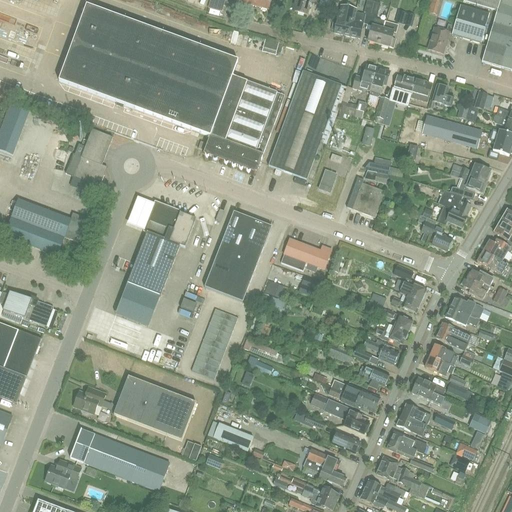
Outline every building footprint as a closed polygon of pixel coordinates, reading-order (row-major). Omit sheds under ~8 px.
[(256,0),(255,7),(261,9),(262,11),(265,12),(267,11),(269,11),(271,0),(256,0)] [(317,5),(318,0),(295,0),(295,3),(297,4),(294,12),(307,15),(311,3),(317,5)] [(434,12),(437,0),(425,0),(423,9),(434,12)] [(511,0),(458,0),(467,3),(467,2),(497,11),(482,63),(511,71),(511,0)] [(363,13),(371,15),(374,2),(367,1),(363,13)] [(374,2),(371,15),(377,17),(381,4),(374,2)] [(256,175),(285,97),(232,77),(238,62),(87,6),(59,82),(210,137),(206,149),(203,155),(205,156),(206,158),(209,157),(225,163),(226,165),(229,164),(232,166),(233,168),(236,167),(239,168),(241,171),(243,170),(247,171),(248,174),(251,173),(256,175)] [(334,34),(350,38),(356,14),(355,14),(356,10),(342,7),(339,20),(337,19),(336,23),(335,22),(333,24),(332,30),(333,31),(335,32),(334,34)] [(428,50),(443,55),(449,34),(452,35),(451,36),(481,45),(489,16),(460,7),(454,27),(448,25),(446,33),(434,29),(428,50)] [(403,25),(406,14),(398,11),(395,23),(403,25)] [(356,14),(350,38),(360,40),(365,16),(356,14)] [(378,46),(385,23),(374,19),(367,42),(378,46)] [(398,26),(385,23),(378,46),(389,49),(392,50),(395,41),(392,40),(393,34),(396,35),(398,26)] [(262,52),(275,56),(279,43),(265,40),(262,52)] [(355,78),(352,89),(352,90),(361,93),(362,90),(370,92),(377,69),(377,68),(366,65),(362,80),(355,78)] [(390,73),(377,69),(370,92),(369,96),(377,98),(380,97),(380,94),(383,86),(386,87),(390,73)] [(341,87),(303,72),(268,167),(307,181),(341,87)] [(410,99),(411,95),(415,80),(404,77),(403,82),(396,80),(393,90),(390,102),(408,107),(410,99)] [(432,88),(425,86),(426,83),(415,80),(411,95),(410,99),(427,104),(432,88)] [(285,91),(287,84),(281,82),(279,88),(285,91)] [(446,96),(448,89),(437,86),(433,101),(431,101),(428,110),(432,111),(435,103),(437,104),(436,107),(443,109),(444,106),(451,108),(454,98),(446,96)] [(347,89),(342,102),(339,113),(361,119),(365,105),(358,103),(357,107),(347,104),(352,90),(352,89),(347,88),(347,89)] [(494,98),(488,96),(479,93),(474,108),(483,111),(484,108),(490,110),(494,98)] [(382,125),(383,121),(389,101),(381,98),(375,118),(374,123),(382,125)] [(467,116),(469,110),(460,108),(457,119),(466,121),(466,120),(467,116)] [(501,118),(511,121),(511,108),(511,109),(510,114),(499,110),(497,116),(500,118),(501,118)] [(511,121),(501,118),(500,118),(497,116),(494,117),(493,121),(494,124),(498,125),(505,127),(504,130),(511,132),(511,121)] [(492,140),(493,137),(487,135),(487,134),(427,118),(423,134),(483,151),(486,139),(492,140)] [(390,127),(392,121),(384,119),(383,121),(382,125),(390,127)] [(369,147),(373,131),(366,129),(362,145),(369,147)] [(73,155),(65,174),(100,188),(105,176),(99,174),(113,138),(92,130),(85,148),(78,145),(74,156),(73,155)] [(511,149),(511,148),(511,144),(511,135),(499,132),(493,152),(509,157),(509,156),(511,154),(511,153),(511,149)] [(0,151),(12,156),(16,147),(0,141),(0,151)] [(415,161),(416,157),(418,149),(410,147),(407,159),(415,161)] [(342,159),(332,155),(330,161),(340,164),(342,159)] [(388,174),(391,163),(375,159),(373,170),(388,174)] [(414,163),(413,169),(426,173),(427,167),(414,163)] [(486,183),(490,172),(475,165),(472,172),(463,168),(462,169),(454,165),(452,171),(453,172),(460,175),(461,173),(486,183)] [(30,182),(38,182),(37,166),(29,166),(30,182)] [(330,194),(337,176),(325,172),(319,190),(330,194)] [(486,183),(461,173),(460,175),(461,175),(460,179),(464,180),(467,186),(466,189),(481,195),(486,183)] [(376,175),(374,183),(386,185),(388,177),(376,175)] [(347,209),(352,211),(375,219),(384,193),(362,184),(363,181),(357,179),(347,209)] [(438,205),(444,208),(467,217),(471,207),(461,203),(462,197),(451,194),(444,192),(438,205)] [(145,232),(155,206),(146,202),(138,199),(127,225),(136,228),(145,232)] [(78,244),(87,220),(73,214),(71,220),(18,200),(4,237),(58,257),(65,238),(78,244)] [(196,220),(156,204),(155,206),(145,232),(144,234),(146,235),(127,284),(160,297),(180,247),(185,249),(196,220)] [(467,217),(444,208),(437,223),(445,227),(445,226),(446,222),(462,229),(467,217)] [(420,217),(430,220),(433,212),(425,209),(425,211),(423,211),(420,217)] [(501,222),(511,228),(511,213),(507,211),(501,222)] [(243,303),(272,228),(234,213),(204,289),(243,303)] [(447,253),(452,240),(442,236),(444,231),(434,227),(436,223),(430,220),(420,217),(418,223),(424,226),(421,233),(429,236),(426,243),(447,253)] [(511,228),(501,222),(494,234),(511,244),(511,228)] [(489,241),(483,252),(502,263),(507,252),(510,254),(511,250),(511,249),(496,240),(494,244),(489,241)] [(306,263),(324,270),(331,251),(322,248),(320,252),(289,241),(284,255),(306,263)] [(507,266),(502,263),(483,252),(477,263),(501,277),(507,266)] [(303,273),(306,263),(284,255),(281,264),(303,273)] [(339,256),(337,262),(345,264),(347,259),(339,256)] [(393,275),(410,282),(413,274),(397,267),(393,275)] [(467,280),(482,287),(488,291),(489,288),(494,280),(480,273),(478,275),(472,272),(467,280)] [(304,277),(298,293),(317,299),(323,284),(304,277)] [(274,297),(280,284),(269,280),(264,293),(274,297)] [(488,291),(482,287),(467,280),(463,288),(470,291),(468,294),(482,302),(486,293),(488,291)] [(401,281),(399,286),(406,289),(406,288),(410,290),(407,297),(421,303),(422,302),(423,302),(425,299),(424,297),(426,292),(412,285),(412,286),(401,281)] [(286,287),(284,296),(290,298),(293,289),(286,287)] [(500,289),(496,295),(504,299),(507,293),(500,289)] [(2,292),(0,296),(0,303),(5,306),(9,295),(2,292)] [(10,293),(3,312),(46,328),(53,309),(36,303),(37,301),(30,298),(29,300),(10,293)] [(371,300),(384,306),(386,300),(373,295),(371,300)] [(504,299),(496,295),(493,302),(500,306),(504,299)] [(421,305),(421,303),(407,297),(404,304),(400,302),(401,301),(393,298),(391,303),(402,308),(402,309),(416,315),(419,309),(420,309),(421,306),(421,305)] [(273,298),(270,304),(283,309),(286,304),(273,298)] [(484,309),(468,302),(467,304),(454,298),(449,308),(478,321),(484,309)] [(382,310),(384,306),(371,300),(369,305),(382,310)] [(316,305),(313,312),(322,316),(325,309),(316,305)] [(478,322),(478,321),(449,308),(445,318),(465,327),(467,323),(472,325),(472,326),(478,328),(480,323),(478,322)] [(215,310),(213,316),(224,320),(226,314),(215,310)] [(396,322),(393,327),(407,334),(408,333),(410,332),(411,329),(410,328),(413,322),(399,316),(388,311),(387,312),(384,310),(382,315),(385,317),(396,322)] [(227,314),(225,320),(236,324),(238,319),(227,314)] [(213,316),(211,321),(222,326),(224,320),(213,316)] [(225,320),(222,326),(234,330),(236,324),(225,320)] [(211,321),(209,327),(220,331),(222,326),(211,321)] [(265,337),(269,324),(262,322),(258,335),(265,337)] [(442,324),(438,332),(468,345),(468,344),(471,337),(442,324)] [(26,379),(41,340),(0,325),(0,403),(15,409),(26,379)] [(407,335),(407,334),(393,327),(393,328),(387,325),(384,330),(378,328),(376,333),(385,337),(382,342),(388,345),(390,340),(402,345),(404,340),(407,340),(408,337),(407,335)] [(222,326),(220,331),(231,336),(234,330),(222,326)] [(209,327),(206,332),(218,337),(220,331),(209,327)] [(220,331),(218,337),(229,341),(231,336),(220,331)] [(478,337),(495,344),(498,338),(480,331),(478,337)] [(206,332),(204,338),(216,342),(218,337),(206,332)] [(468,345),(438,332),(435,339),(460,350),(460,349),(465,351),(468,345)] [(474,336),(471,343),(479,347),(482,340),(474,336)] [(218,337),(216,342),(227,347),(229,341),(218,337)] [(204,338),(202,344),(213,348),(216,342),(204,338)] [(278,352),(247,339),(243,350),(249,352),(251,347),(276,357),(278,352)] [(216,342),(214,348),(225,352),(227,347),(216,342)] [(202,344),(200,349),(211,354),(213,348),(202,344)] [(396,360),(399,354),(391,351),(393,348),(385,345),(384,348),(376,344),(373,351),(381,354),(379,360),(393,366),(394,365),(396,364),(397,362),(396,360)] [(435,345),(430,357),(442,362),(450,366),(454,368),(458,358),(453,356),(453,354),(447,352),(447,351),(435,345)] [(214,348),(212,354),(223,358),(225,352),(214,348)] [(200,349),(198,355),(209,359),(211,354),(200,349)] [(328,356),(350,365),(353,358),(331,350),(328,356)] [(353,357),(368,363),(370,356),(356,350),(353,357)] [(212,354),(210,359),(221,364),(223,358),(212,354)] [(198,355),(196,360),(207,365),(209,359),(198,355)] [(459,363),(470,368),(474,361),(463,356),(459,363)] [(442,362),(430,357),(425,368),(437,374),(438,373),(444,376),(445,377),(450,366),(442,362)] [(210,359),(207,365),(219,369),(221,364),(210,359)] [(196,360),(194,366),(205,370),(207,365),(196,360)] [(511,377),(511,376),(511,363),(504,360),(499,372),(504,374),(511,377)] [(207,365),(205,370),(216,375),(219,369),(207,365)] [(191,372),(203,376),(205,370),(194,366),(191,372)] [(266,366),(263,373),(270,376),(273,368),(266,366)] [(384,388),(389,376),(374,370),(364,366),(363,369),(362,368),(360,373),(363,374),(360,381),(369,384),(368,386),(377,390),(379,385),(384,388)] [(205,370),(203,376),(214,380),(216,375),(205,370)] [(511,377),(504,374),(502,380),(511,384),(511,382),(511,377)] [(463,389),(466,382),(452,376),(449,383),(451,384),(463,389)] [(113,416),(182,442),(196,404),(128,378),(117,407),(112,406),(112,404),(110,405),(103,402),(106,395),(88,389),(86,395),(79,393),(79,394),(77,395),(75,399),(76,401),(74,407),(82,411),(81,412),(82,414),(86,416),(88,415),(89,413),(94,415),(98,405),(102,407),(109,409),(109,411),(111,410),(115,412),(113,416)] [(442,398),(445,390),(418,378),(414,386),(441,397),(442,398)] [(331,387),(377,406),(380,399),(349,386),(348,387),(334,381),(331,387)] [(467,391),(463,389),(451,384),(448,392),(464,399),(467,391)] [(439,401),(441,397),(414,386),(411,394),(430,402),(431,398),(439,401)] [(374,414),(377,406),(331,387),(328,396),(341,401),(340,403),(366,413),(367,411),(374,414)] [(222,403),(227,405),(231,394),(226,392),(222,403)] [(322,411),(327,400),(315,394),(310,406),(322,411)] [(361,417),(350,413),(351,411),(328,401),(323,412),(346,422),(344,427),(363,435),(364,434),(366,434),(368,429),(367,428),(369,422),(360,419),(361,417)] [(426,427),(431,416),(406,405),(401,416),(417,423),(426,427)] [(0,445),(1,446),(12,418),(0,413),(0,445)] [(435,414),(431,422),(446,429),(450,421),(435,414)] [(491,422),(475,414),(469,428),(485,435),(491,422)] [(426,427),(417,423),(401,416),(397,426),(422,437),(426,427)] [(304,423),(323,431),(326,425),(306,417),(304,423)] [(213,439),(238,449),(248,453),(253,438),(219,425),(213,439)] [(70,459),(157,493),(169,464),(81,430),(70,459)] [(414,441),(409,439),(394,432),(390,441),(416,452),(423,455),(427,445),(414,440),(414,441)] [(358,448),(360,443),(336,433),(331,445),(355,455),(356,453),(357,453),(359,449),(358,448)] [(414,458),(416,452),(390,441),(386,449),(406,458),(407,455),(414,458)] [(188,442),(182,457),(196,462),(201,447),(188,442)] [(471,447),(478,450),(480,445),(474,442),(471,447)] [(460,444),(456,454),(462,457),(462,456),(473,461),(477,452),(466,447),(460,444)] [(309,455),(304,468),(320,475),(319,478),(342,488),(346,479),(335,474),(340,462),(311,450),(311,451),(305,448),(303,453),(309,455)] [(263,458),(264,453),(255,450),(252,456),(262,460),(263,458)] [(206,465),(220,471),(224,462),(209,456),(206,465)] [(455,469),(465,474),(470,462),(460,457),(455,469)] [(383,458),(379,466),(412,481),(412,480),(414,476),(414,475),(409,472),(402,469),(397,467),(398,464),(383,458)] [(432,474),(434,469),(412,460),(410,464),(432,474)] [(45,482),(64,490),(68,479),(76,482),(81,470),(67,465),(65,472),(51,467),(45,482)] [(289,476),(297,475),(297,466),(289,467),(289,476)] [(412,481),(379,466),(376,475),(391,482),(393,478),(397,480),(397,481),(396,483),(402,485),(402,486),(418,493),(422,484),(412,480),(412,481)] [(461,487),(466,476),(460,473),(455,484),(461,487)] [(313,489),(314,488),(294,480),(292,483),(279,477),(278,480),(304,491),(335,504),(339,496),(330,493),(331,490),(324,487),(321,492),(313,489)] [(369,481),(364,490),(397,504),(400,497),(403,498),(406,499),(408,494),(406,493),(395,487),(386,484),(384,489),(381,487),(369,481)] [(397,504),(364,490),(360,499),(373,505),(383,509),(385,507),(395,511),(405,511),(407,509),(402,507),(397,504)] [(335,504),(304,491),(301,497),(308,500),(309,498),(312,499),(310,503),(311,504),(315,506),(315,507),(323,510),(324,508),(332,511),(335,504)] [(511,511),(511,498),(510,497),(503,511),(511,511)] [(321,511),(312,508),(303,504),(291,499),(288,506),(300,511),(300,510),(306,511),(305,511),(321,511)] [(66,511),(37,501),(33,511),(66,511)]
